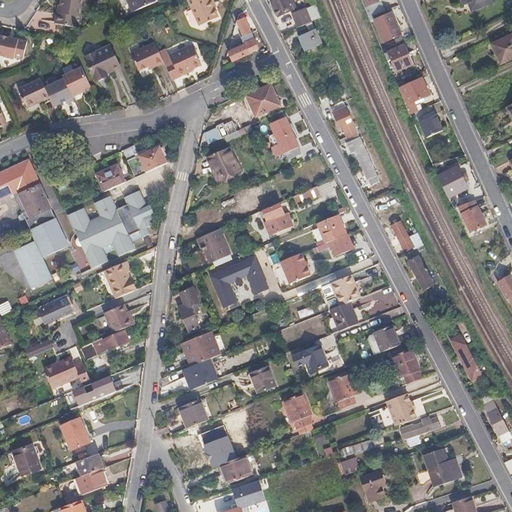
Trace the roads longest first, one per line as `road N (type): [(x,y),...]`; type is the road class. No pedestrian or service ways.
road 1 (residential): [(511,497),(282,57)]
road 2 (residential): [(145,431),(168,241),(198,98)]
road 3 (residential): [(408,0),(511,232)]
road 4 (residential): [(0,154),(30,139),(143,122),(198,98)]
